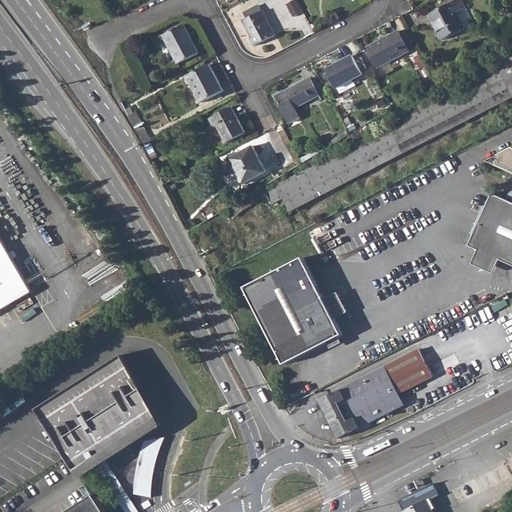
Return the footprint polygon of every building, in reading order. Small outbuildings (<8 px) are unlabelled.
[(458,0),(430,15),(435,24),(439,23),(447,39),(466,29),(458,13),(466,8),(462,0),(458,0)] [(290,6),(298,21),(304,18),(297,3),(290,6)] [(276,35),(263,10),(262,10),(258,5),(243,13),(255,35),(251,37),(255,46),(276,35)] [(444,41),(447,39),(439,23),(435,24),(444,41)] [(164,35),(179,64),(199,53),(184,24),(164,35)] [(368,48),(379,68),(410,52),(399,32),(368,48)] [(284,198),(291,211),(511,97),(511,51),(495,61),(497,65),(387,123),(389,128),(266,193),(272,204),(284,198)] [(327,70),(338,89),(363,75),(353,56),(327,70)] [(480,65),(484,71),(495,65),(492,59),(480,65)] [(188,77),(203,103),(224,92),(210,65),(188,77)] [(277,96),(292,124),(302,118),(296,108),(320,95),(311,78),(277,96)] [(219,126),(228,143),(246,133),(232,107),(209,119),(214,129),(219,126)] [(128,115),(140,137),(148,133),(137,111),(128,115)] [(338,133),(342,140),(349,136),(346,129),(338,133)] [(141,140),(144,145),(150,142),(152,141),(149,136),(141,140)] [(144,145),(150,157),(156,154),(150,142),(144,145)] [(493,272),(500,258),(511,264),(511,146),(497,153),(483,160),(495,165),(511,173),(511,201),(491,192),(468,244),(478,249),(472,262),(493,272)] [(253,147),(233,158),(241,173),(237,174),(243,185),(267,172),(253,147)] [(229,159),(237,174),(241,173),(233,158),(229,159)] [(227,210),(231,217),(266,197),(261,189),(227,210)] [(210,219),(224,246),(240,238),(225,211),(210,219)] [(0,310),(32,291),(0,236),(0,310)] [(343,334),(335,318),(325,299),(303,257),(245,286),(284,364),(328,341),(339,335),(343,334)] [(337,292),(325,299),(335,318),(348,311),(337,292)] [(89,307),(95,319),(108,311),(102,300),(89,307)] [(342,342),(339,335),(328,341),(331,348),(342,342)] [(433,376),(419,348),(340,389),(360,427),(405,404),(399,393),(433,376)] [(168,426),(127,353),(38,409),(85,480),(114,461),(128,452),(168,426)] [(340,437),(360,427),(340,389),(319,399),(339,437),(340,437)] [(139,511),(110,465),(101,470),(126,511),(139,511)] [(500,465),(479,475),(485,489),(507,478),(500,465)] [(479,475),(473,478),(480,492),(485,489),(479,475)] [(458,503),(480,492),(473,478),(452,489),(458,503)] [(136,494),(151,496),(152,489),(152,482),(136,480),(136,487),(136,494)] [(433,511),(432,509),(436,507),(431,499),(438,495),(432,484),(399,501),(404,511),(433,511)] [(107,511),(99,499),(98,500),(94,495),(66,511),(107,511)]
